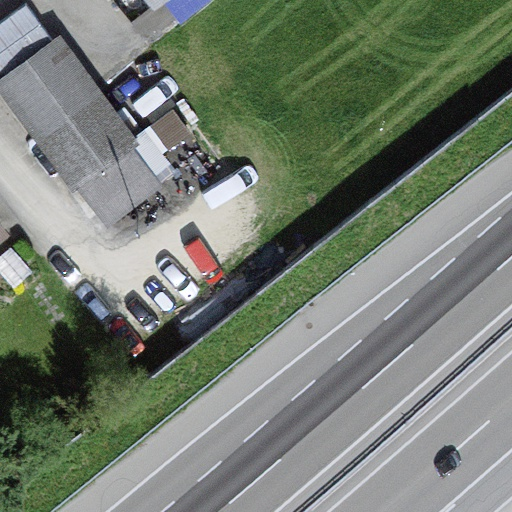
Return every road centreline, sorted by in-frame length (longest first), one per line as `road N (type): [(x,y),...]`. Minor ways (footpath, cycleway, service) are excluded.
road 1 (motorway): [(511,255),(218,511)]
road 2 (motorway): [(384,511),(511,400)]
